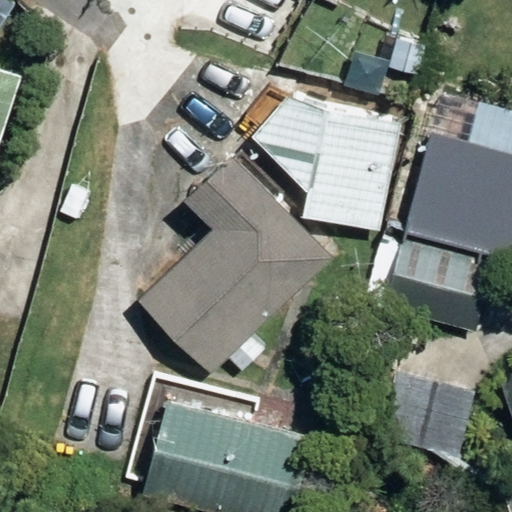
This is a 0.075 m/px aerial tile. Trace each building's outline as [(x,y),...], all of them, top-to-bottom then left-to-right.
[(0,130),(22,67),(0,59),(0,130)] [(302,207),(380,221),(400,114),(326,99),(291,88),(252,127),(307,182),(302,207)] [(403,214),(511,252),(511,104),(501,101),(487,140),(434,123),(403,214)] [(227,349),(243,365),(266,344),(250,326),(330,247),(228,145),(184,188),(213,218),(139,291),(210,365),(227,349)] [(366,295),(475,325),(494,256),(403,232),(401,236),(384,232),(366,295)] [(380,430),(457,449),(472,384),(396,365),(380,430)] [(143,486),(235,511),(289,511),(312,432),(169,392),(143,486)]
